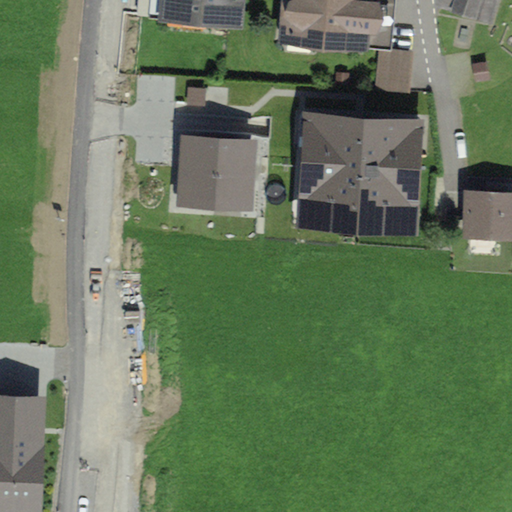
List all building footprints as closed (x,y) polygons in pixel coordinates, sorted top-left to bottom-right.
[(235,0),(158,0),(158,9),(234,14),(235,0)] [(380,0),(285,0),(283,45),(379,49),(380,0)] [(437,0),(435,6),(499,29),(508,0),(437,0)] [(423,116),(305,113),(301,226),(419,230),(423,116)] [(259,143),(180,138),(175,205),(255,211),(259,143)] [(511,187),(467,186),(466,225),(510,226),(511,187)] [(50,511),(62,455),(14,446),(1,511),(50,511)]
